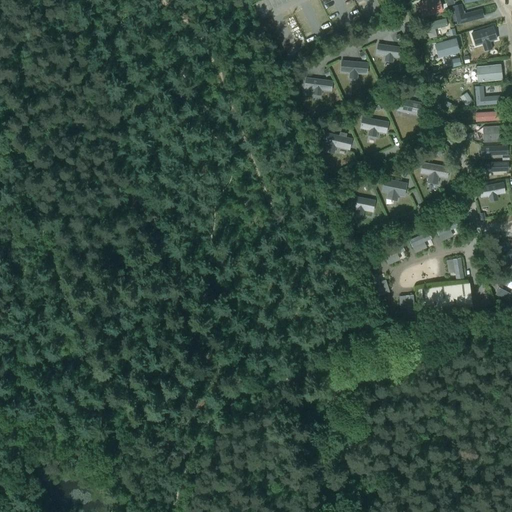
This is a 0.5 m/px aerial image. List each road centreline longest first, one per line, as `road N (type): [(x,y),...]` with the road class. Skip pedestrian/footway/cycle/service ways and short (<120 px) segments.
road 1 (track): [(170,0),(202,34),(323,302),(372,348)]
road 2 (track): [(173,511),(203,427),(229,399),(372,348)]
road 3 (track): [(372,348),(511,333)]
